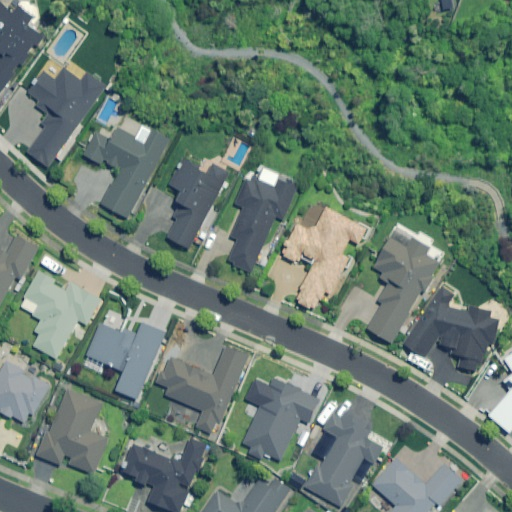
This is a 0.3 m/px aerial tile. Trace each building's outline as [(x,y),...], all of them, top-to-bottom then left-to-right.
[(14,14),(0,3),(0,94),(43,37),(29,26),(35,18),(20,7),(14,14)] [(82,82),(64,70),(56,81),(46,74),(31,96),(39,101),(35,107),(46,114),(40,122),(47,127),(28,154),(50,169),(106,87),(88,74),(82,82)] [(171,140),(145,126),(138,138),(118,127),(111,140),(96,132),(84,155),(102,165),(104,162),(120,171),(102,205),(128,219),(171,140)] [(209,174),(186,161),(172,187),(182,192),(177,202),(184,206),(167,238),(190,250),(230,173),(214,165),(209,174)] [(254,183),(246,179),(236,205),(244,208),(232,237),(238,240),(230,261),(254,271),(276,218),(285,221),(298,188),(279,181),(277,187),(256,178),(254,183)] [(325,211),(311,203),(287,245),(289,246),(282,258),(298,267),(305,255),(315,261),(293,300),(314,312),(325,292),(330,295),(350,259),(342,254),(350,240),(360,246),(369,231),(328,207),(325,211)] [(393,237),(391,236),(374,269),(383,274),(380,279),(388,283),(380,300),(383,302),(368,330),(394,344),(421,292),(426,294),(441,264),(427,256),(431,247),(398,230),(393,237)] [(39,249),(16,236),(8,252),(0,247),(0,306),(16,278),(21,281),(39,249)] [(20,307),(32,313),(30,316),(39,321),(34,331),(40,335),(33,347),(57,360),(78,321),(87,326),(101,300),(66,282),(61,290),(52,285),(55,280),(39,272),(20,307)] [(424,361),(430,353),(434,347),(453,350),(452,356),(483,362),(484,355),(487,355),(488,347),(494,348),(499,317),(490,316),(491,310),(469,306),(468,312),(453,310),(461,298),(442,286),(402,347),(424,361)] [(115,328),(101,322),(83,366),(101,373),(105,364),(124,372),(115,391),(137,400),(165,333),(143,324),(137,337),(115,328)] [(249,355),(208,338),(196,366),(166,353),(154,383),(168,389),(165,396),(202,412),(196,428),(212,435),(216,425),(219,426),(249,355)] [(511,350),(504,359),(511,370),(511,379),(506,386),(511,391),(489,416),(509,434),(511,430),(511,350)] [(12,417),(24,423),(29,413),(33,416),(49,386),(32,377),(30,379),(23,375),(25,371),(5,360),(0,369),(0,414),(10,420),(12,417)] [(321,401),(301,391),(303,389),(276,376),(275,379),(242,443),(251,447),(249,453),(262,459),(264,454),(280,461),(301,420),(309,424),(321,401)] [(102,403),(68,389),(50,433),(47,432),(37,457),(61,466),(65,456),(72,458),(69,465),(94,475),(108,440),(90,432),(102,403)] [(323,430),(338,438),(335,444),(322,437),(312,454),(325,461),(320,470),(318,468),(307,489),(348,511),(350,511),(362,491),(350,485),(364,459),(374,465),(384,448),(359,434),(365,423),(343,412),(340,418),(332,413),(323,430)] [(208,447),(190,440),(181,464),(133,445),(122,472),(136,478),(135,481),(154,488),(148,502),(172,511),(180,511),(189,491),(191,492),(208,447)] [(444,465),(425,487),(401,466),(395,460),(372,486),(396,507),(391,511),(429,511),(436,504),(439,506),(462,481),(444,465)] [(239,483),(231,495),(216,485),(198,511),(275,511),(290,490),(278,482),(273,490),(259,480),(251,492),(239,483)]
